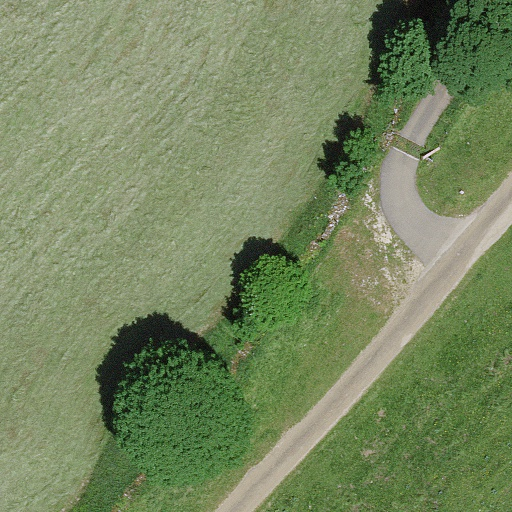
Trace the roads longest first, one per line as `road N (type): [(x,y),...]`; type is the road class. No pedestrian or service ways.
road 1 (unclassified): [(237,511),(379,357),(455,257),(511,202)]
road 2 (track): [(503,0),(426,104),(399,160),(398,197),(415,225),(455,257)]
